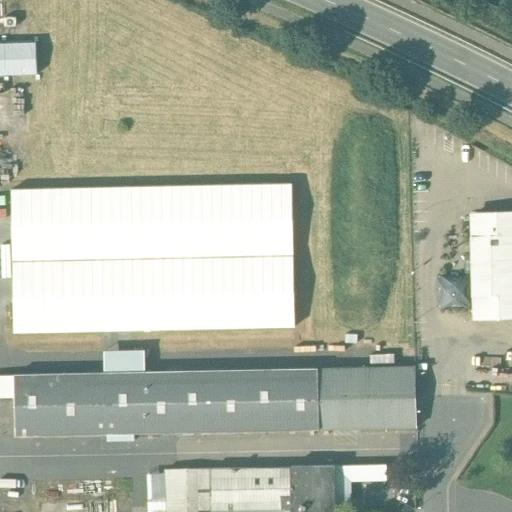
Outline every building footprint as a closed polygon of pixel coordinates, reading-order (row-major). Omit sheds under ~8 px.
[(16,340),(293,332),(289,186),(12,195),(16,340)] [(511,215),(471,216),(471,236),(472,277),(473,317),(511,315),(511,215)] [(414,367),(318,369),(319,429),(416,427),(414,367)] [(318,369),(14,375),(15,435),(319,429),(318,369)] [(346,463),(157,465),(157,511),(346,511),(347,508),(347,501),(346,463)]
